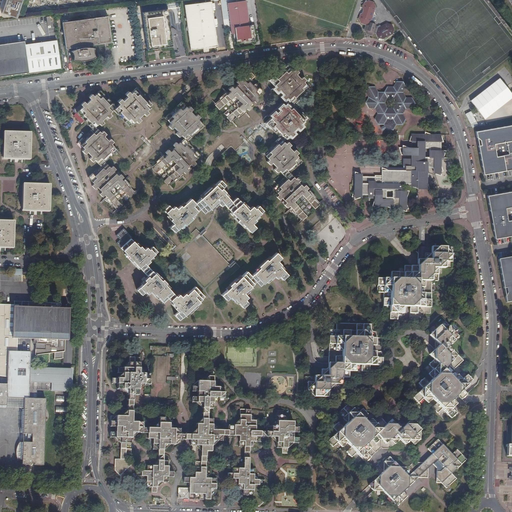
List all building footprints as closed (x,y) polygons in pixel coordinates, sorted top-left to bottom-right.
[(5,0),(1,13),(17,18),(22,0),(5,0)] [(220,0),(225,29),(231,28),(227,2),(227,0),(220,0)] [(235,33),(236,43),(254,40),(252,24),(249,25),(245,0),(227,2),(231,28),(231,33),(235,33)] [(211,1),(185,5),(191,49),(217,46),(211,1)] [(368,1),(364,3),(362,8),(363,10),(362,13),(360,14),(359,19),(361,23),(365,25),(364,29),(366,33),(371,35),(375,33),(377,28),(374,24),(370,22),(371,18),(376,16),(373,11),(375,7),(373,2),(368,1)] [(168,8),(142,12),(147,50),(173,46),(168,8)] [(108,16),(62,22),(66,48),(70,47),(104,43),(105,43),(112,42),(108,16)] [(377,28),(375,33),(377,37),(382,39),(392,34),(394,29),(392,24),(387,23),(377,28)] [(57,40),(26,45),(29,73),(61,68),(57,40)] [(0,76),(29,73),(26,45),(25,41),(0,44),(0,76)] [(89,47),(88,45),(76,47),(76,49),(72,51),(73,53),(73,55),(73,57),(73,60),(76,60),(81,60),(84,60),(88,60),(92,58),(95,57),(94,54),(93,52),(93,51),(94,48),(93,48),(89,47)] [(301,119),(302,120),(303,121),(306,118),(302,114),(300,116),(292,108),(294,106),(293,104),(297,100),(295,98),(303,90),(305,92),(309,88),(307,86),(305,87),(304,86),(305,84),(304,82),(306,80),(303,77),(301,79),(296,74),(298,72),(295,69),(293,71),(291,69),(290,71),(288,69),(290,68),(287,65),(283,69),(285,72),(281,75),(279,73),(281,75),(277,79),(275,76),(271,80),(273,83),(275,82),(276,84),(275,85),(276,87),(274,89),(277,92),(279,90),(284,95),(281,97),(284,100),(287,98),(290,102),(287,104),(289,106),(287,107),(285,106),(284,107),(282,105),(278,108),(280,110),(276,115),(274,113),(271,115),(273,118),(271,120),(272,121),(271,123),(269,121),(266,124),(271,128),(273,126),(277,130),(274,132),(276,130),(280,134),(278,136),(279,138),(282,140),(285,138),(283,136),(285,134),(287,136),(288,134),(290,136),(294,133),(292,131),(296,127),(298,129),(301,126),(300,124),(301,122),(300,121),(301,119)] [(225,100),(224,100),(225,105),(232,113),(227,118),(231,122),(237,116),(236,115),(237,113),(239,115),(241,113),(243,115),(246,112),(244,110),(246,108),(248,110),(251,107),(249,105),(254,101),(256,103),(259,100),(257,98),(259,96),(257,94),(258,93),(259,93),(260,94),(263,92),(259,87),(257,90),(253,86),(255,83),(253,85),(249,82),(255,76),(251,72),(245,78),(246,80),(245,81),(243,79),(241,81),(239,79),(236,82),(238,84),(234,88),(231,86),(228,89),(230,91),(228,93),(226,91),(224,94),(224,95),(225,97),(224,98),(224,99),(225,100)] [(470,99),(483,118),(511,97),(511,94),(500,77),(470,99)] [(375,108),(378,113),(374,118),(377,124),(384,124),(387,129),(393,129),(396,124),(402,124),(406,119),(403,113),(406,108),(412,109),(415,103),(412,97),(406,97),(403,92),(406,87),(403,81),(397,81),(394,86),(388,86),(384,92),(379,91),(376,86),(369,86),(366,91),(369,97),(366,102),(369,108),(375,108)] [(115,107),(113,109),(121,118),(123,116),(127,120),(125,122),(129,126),(131,123),(130,122),(131,120),(133,122),(135,120),(137,122),(140,119),(138,117),(143,113),(145,115),(148,112),(146,110),(148,108),(146,107),(148,105),(149,107),(152,104),(148,100),(146,102),(138,94),(141,92),(137,88),(134,90),(135,92),(134,93),(132,92),(131,93),(129,91),(125,94),(127,96),(122,101),(120,99),(117,102),(119,104),(117,106),(119,107),(117,109),(115,107)] [(92,133),(95,130),(97,128),(95,127),(99,123),(101,125),(104,122),(102,120),(106,116),(108,118),(112,115),(110,113),(113,109),(115,107),(111,103),(109,105),(102,97),(104,95),(100,90),(97,93),(99,95),(97,96),(96,95),(94,96),(92,94),(88,97),(91,99),(86,104),(84,101),(83,102),(94,112),(87,119),(90,122),(88,124),(92,129),(90,130),(92,133)] [(74,110),(84,121),(87,119),(94,112),(83,102),(74,110)] [(170,120),(168,122),(170,124),(168,126),(171,129),(173,127),(178,132),(175,134),(178,137),(181,135),(184,138),(184,139),(185,139),(187,141),(191,137),(188,135),(192,131),(195,133),(193,131),(197,128),(199,130),(203,126),(200,123),(199,124),(197,123),(199,121),(197,119),(199,117),(196,114),(194,116),(190,111),(192,109),(189,106),(187,108),(185,106),(183,108),(182,106),(184,105),(181,102),(177,106),(179,108),(171,116),(169,113),(164,118),(167,120),(169,119),(170,120)] [(469,111),(463,114),(469,124),(474,121),(469,111)] [(483,175),(511,169),(511,124),(475,132),(476,137),(479,140),(480,145),(478,146),(483,175)] [(87,134),(78,142),(84,148),(82,150),(85,154),(87,152),(91,156),(89,158),(92,161),(94,159),(96,161),(98,160),(99,161),(98,163),(101,166),(105,162),(102,159),(106,156),(108,158),(109,158),(107,156),(111,152),(113,154),(117,150),(115,148),(113,150),(112,148),(114,146),(111,144),(113,142),(110,139),(108,141),(104,136),(106,134),(103,131),(101,133),(98,130),(96,131),(95,130),(92,133),(89,136),(87,134)] [(31,133),(4,132),(3,150),(3,159),(30,160),(31,133)] [(433,170),(441,170),(443,170),(441,163),(441,157),(443,156),(446,149),(441,149),(438,149),(439,145),(441,145),(441,142),(441,135),(431,134),(425,132),(425,134),(414,134),(412,134),(409,141),(412,141),(414,141),(414,147),(411,147),(409,147),(402,147),(399,147),(402,154),(412,154),(412,155),(412,158),(404,158),(404,167),(404,168),(406,168),(406,170),(389,169),(382,167),(382,175),(375,175),(375,176),(375,178),(369,178),(369,176),(362,176),(362,173),(361,173),(361,170),(359,170),(359,173),(355,173),(355,180),(356,180),(356,189),(355,189),(352,196),(354,196),(354,199),(362,196),(362,194),(365,194),(365,193),(368,193),(368,194),(368,197),(373,197),(373,195),(375,195),(375,196),(375,199),(372,205),(373,205),(374,205),(374,208),(382,206),(386,206),(393,208),(395,208),(400,208),(406,211),(407,211),(407,209),(409,208),(407,202),(407,197),(410,190),(400,190),(400,188),(402,188),(403,183),(412,184),(412,186),(418,188),(418,187),(424,187),(424,188),(430,188),(428,181),(428,166),(433,168),(433,170)] [(282,140),(279,138),(275,142),(277,144),(270,151),(269,152),(267,149),(263,153),(265,156),(267,155),(268,156),(267,158),(269,160),(267,162),(270,165),(272,163),(276,167),(274,169),(277,173),(279,171),(281,173),(282,171),(284,173),(282,174),(287,179),(290,177),(292,176),(287,170),(291,167),(293,169),(291,167),(295,163),(297,165),(301,161),(299,158),(297,160),(296,158),(297,157),(296,155),(298,153),(295,150),(293,152),(288,147),(291,145),(288,142),(285,144),(284,142),(282,143),(281,142),(282,140)] [(184,139),(181,141),(183,143),(181,144),(180,143),(178,144),(176,142),(173,146),(174,147),(170,152),(168,150),(165,153),(167,155),(165,157),(163,155),(160,158),(161,160),(160,161),(161,163),(160,165),(158,163),(152,169),(156,173),(161,168),(169,176),(163,181),(168,185),(174,180),(172,178),(174,176),(175,178),(177,176),(179,178),(182,175),(180,173),(182,171),(184,173),(188,170),(186,168),(190,164),(192,166),(195,163),(193,161),(195,159),(194,158),(195,156),(197,158),(200,155),(196,151),(193,153),(190,150),(190,149),(192,147),(190,149),(186,145),(188,143),(186,141),(187,141),(185,139),(184,139)] [(99,172),(96,169),(88,177),(94,184),(91,186),(94,189),(97,187),(101,191),(99,193),(102,197),(104,195),(105,196),(103,198),(107,202),(109,200),(111,202),(112,200),(114,202),(112,203),(118,209),(122,205),(117,200),(125,193),(130,198),(135,194),(129,188),(127,189),(126,188),(127,186),(126,184),(128,182),(125,179),(123,181),(121,179),(123,177),(120,174),(118,176),(113,171),(116,169),(112,166),(110,168),(105,162),(101,166),(102,168),(99,172)] [(290,177),(287,179),(283,183),(281,180),(281,181),(283,183),(279,187),(274,181),(270,185),(275,191),(277,190),(278,191),(277,193),(278,195),(276,197),(279,200),(281,198),(286,202),(284,205),(287,208),(289,206),(291,208),(289,210),(292,213),(294,211),(295,213),(297,211),(299,213),(297,214),(303,221),(307,216),(302,211),(310,204),(315,209),(319,205),(313,199),(312,200),(310,199),(312,197),(310,195),(312,193),(309,190),(307,192),(305,190),(307,188),(304,185),(302,187),(298,182),(300,180),(297,177),(295,179),(293,177),(291,179),(290,177)] [(195,204),(199,209),(204,214),(213,205),(214,207),(218,203),(220,206),(223,203),(226,207),(231,202),(223,193),(224,192),(221,188),(224,185),(220,180),(211,188),(210,187),(202,194),(204,195),(195,204)] [(49,212),(50,185),(23,184),(22,211),(49,212)] [(493,228),(494,239),(511,235),(511,190),(487,196),(489,206),(491,208),(492,216),(494,217),(495,222),(493,222),(494,226),(493,228)] [(231,202),(226,207),(234,216),(233,217),(240,225),(242,223),(250,232),(255,227),(252,224),(255,220),(254,219),(263,211),(258,206),(254,209),(252,206),(249,209),(246,205),(244,206),(236,198),(231,202)] [(199,209),(195,204),(190,199),(181,207),(180,205),(176,209),(174,206),(171,209),(168,205),(163,210),(168,215),(171,219),(170,220),(173,224),(170,227),(174,232),(179,227),(183,224),(184,225),(192,218),(190,217),(199,209)] [(0,248),(13,249),(14,221),(0,221),(0,248)] [(141,269),(145,265),(149,261),(147,260),(156,251),(152,246),(148,250),(146,247),(143,250),(140,246),(138,247),(130,239),(131,237),(123,228),(116,235),(120,240),(116,243),(129,257),(127,258),(134,265),(136,264),(141,269)] [(438,268),(445,268),(445,262),(452,262),(452,247),(431,247),(431,254),(425,253),(424,260),(418,260),(417,266),(413,266),(404,266),(404,268),(404,273),(391,272),(391,275),(391,279),(385,279),(378,278),(377,293),(383,293),(383,312),(390,313),(390,320),(397,320),(397,313),(404,313),(404,307),(410,307),(411,308),(410,309),(410,313),(417,314),(417,307),(431,308),(431,281),(432,281),(438,281),(438,268)] [(287,275),(283,270),(279,266),(281,265),(277,261),(281,258),(276,253),(270,258),(267,261),(266,260),(259,267),(260,268),(256,271),(251,276),(247,272),(241,277),(238,280),(236,278),(229,285),(230,287),(227,290),(222,295),(226,300),(230,297),(231,295),(235,299),(238,303),(243,308),(248,303),(245,300),(247,297),(245,295),(248,291),(247,290),(250,287),(256,281),(258,283),(260,286),(266,281),(269,278),(270,279),(274,276),(275,276),(276,278),(279,276),(282,280),(287,275)] [(505,296),(506,302),(511,300),(511,256),(498,259),(503,288),(506,288),(507,292),(505,296)] [(145,265),(141,269),(147,276),(144,280),(145,281),(136,290),(140,293),(141,295),(145,291),(147,294),(150,291),(153,295),(154,294),(163,302),(168,298),(173,294),(164,284),(165,283),(159,276),(157,277),(145,265)] [(173,294),(168,298),(170,300),(176,307),(174,308),(177,311),(178,312),(174,315),(179,320),(184,315),(188,312),(189,313),(196,306),(195,305),(199,301),(204,296),(194,287),(186,295),(184,294),(181,297),(178,294),(177,296),(176,297),(175,296),(173,294)] [(7,351),(16,351),(16,339),(10,339),(11,304),(0,304),(0,375),(2,375),(1,384),(6,384),(7,351)] [(10,339),(16,339),(34,339),(64,340),(67,340),(68,306),(11,304),(10,339)] [(335,384),(336,384),(342,384),(342,378),(349,378),(349,371),(356,371),(356,365),(361,365),(361,371),(369,372),(369,365),(382,366),(382,358),(376,358),(376,351),(370,351),(370,345),(376,345),(376,338),(370,338),(370,331),(370,325),(336,324),(336,330),(330,330),(329,357),(328,367),(327,369),(321,369),(321,376),(315,375),(314,382),(308,382),(308,389),(314,396),(328,397),(329,383),(335,384)] [(413,397),(415,400),(423,408),(432,398),(437,403),(437,405),(435,405),(432,408),(437,413),(442,409),(448,415),(451,418),(456,414),(451,409),(456,404),(452,399),(456,395),(458,395),(458,396),(461,399),(466,395),(462,390),(472,381),(467,375),(462,380),(453,370),(463,361),(449,346),(459,337),(449,327),(449,326),(439,326),(429,335),(439,345),(429,355),(432,358),(434,358),(434,360),(429,365),(433,369),(433,370),(428,374),(433,379),(428,383),(424,378),(418,384),(422,388),(423,388),(413,397)] [(64,352),(64,340),(34,339),(34,356),(53,353),(53,360),(62,358),(62,352),(64,352)] [(147,410),(167,410),(192,411),(192,407),(190,407),(190,390),(191,352),(192,352),(194,352),(194,348),(150,346),(149,350),(152,350),(150,406),(147,406),(147,410)] [(7,351),(6,384),(6,398),(23,398),(28,398),(29,368),(29,352),(16,351),(7,351)] [(127,410),(132,410),(132,395),(138,395),(138,384),(149,385),(149,374),(139,374),(139,358),(134,358),(134,352),(129,352),(128,361),(128,368),(117,368),(117,373),(122,373),(122,378),(111,378),(111,384),(111,385),(117,385),(117,389),(127,390),(127,410)] [(29,368),(28,398),(32,398),(33,390),(70,391),(70,370),(29,368)] [(202,419),(207,419),(207,408),(212,408),(213,398),(224,398),(224,388),(213,387),(213,377),(208,376),(208,382),(198,381),(197,397),(192,397),(192,403),(202,403),(202,419)] [(28,398),(23,398),(21,465),(43,465),(45,399),(32,398),(28,398)] [(405,445),(410,440),(410,441),(414,445),(420,440),(420,431),(410,420),(401,430),(399,428),(395,424),(391,420),(388,423),(388,425),(386,425),(381,419),(376,424),(372,419),(367,424),(363,419),(368,415),(362,409),(358,414),(348,404),(338,413),(347,423),(343,428),(341,428),(341,426),(338,423),(333,428),(337,432),(328,442),(333,447),(337,443),(338,443),(343,448),(347,443),(352,448),(352,449),(350,449),(347,452),(352,457),(356,453),(362,459),(366,463),(371,458),(366,453),(371,448),(367,443),(371,439),(373,439),(373,441),(376,444),(381,439),(383,439),(383,441),(386,444),(389,441),(392,441),(395,444),(400,440),(405,445)] [(142,433),(142,428),(142,423),(132,422),(132,410),(127,410),(126,416),(116,416),(115,421),(110,421),(110,427),(115,427),(115,432),(110,432),(110,438),(121,438),(120,460),(114,459),(114,470),(119,475),(120,475),(130,466),(130,464),(126,460),(125,460),(126,454),(130,454),(131,449),(126,449),(126,444),(131,444),(131,433),(142,433)] [(244,453),(249,453),(250,442),(265,443),(265,437),(266,432),(255,431),(255,421),(250,421),(250,410),(239,410),(239,426),(228,425),(228,431),(227,436),(238,437),(238,442),(239,442),(238,447),(244,448),(244,453)] [(266,432),(265,437),(277,438),(276,448),(281,448),(282,449),(282,454),(287,454),(287,443),(297,444),(297,443),(298,438),(292,438),(292,433),(298,433),(298,428),(292,428),(293,422),(282,422),(283,411),(277,411),(277,427),(266,427),(266,432)] [(157,455),(163,455),(163,444),(174,445),(174,439),(181,440),(181,429),(169,429),(169,418),(159,418),(158,428),(142,428),(142,433),(142,439),(152,439),(152,449),(157,450),(157,455)] [(207,419),(202,419),(202,424),(196,424),(196,440),(201,440),(200,457),(200,462),(206,462),(206,457),(206,452),(211,452),(212,441),(222,441),(223,436),(227,436),(228,431),(212,430),(212,419),(207,419)] [(441,483),(446,488),(456,479),(451,474),(466,460),(457,450),(451,455),(437,440),(427,449),(430,452),(432,452),(432,454),(427,459),(422,463),(413,463),(408,467),(399,467),(389,457),(384,462),(384,472),(379,477),(369,486),(374,491),(383,491),(397,506),(408,497),(403,492),(418,478),(427,478),(427,468),(432,464),(437,468),(436,478),(436,483),(441,483)] [(249,453),(244,453),(244,455),(243,462),(243,469),(233,469),(232,474),(227,474),(226,479),(238,479),(237,490),(242,490),(242,501),(253,501),(258,506),(259,506),(264,502),(264,501),(259,496),(259,486),(264,486),(264,481),(254,480),(254,470),(249,469),(249,468),(249,455),(249,453)] [(163,455),(157,455),(157,466),(146,466),(146,470),(146,471),(135,471),(135,476),(146,476),(146,487),(151,487),(151,493),(156,493),(157,482),(167,482),(167,477),(173,477),(173,472),(167,472),(168,461),(163,461),(163,455)] [(206,462),(200,462),(195,462),(194,478),(184,477),(183,483),(189,483),(189,488),(178,488),(178,499),(196,500),(197,499),(210,499),(210,489),(215,489),(216,489),(216,479),(205,478),(206,462)] [(328,499),(345,494),(343,487),(326,492),(328,499)]
